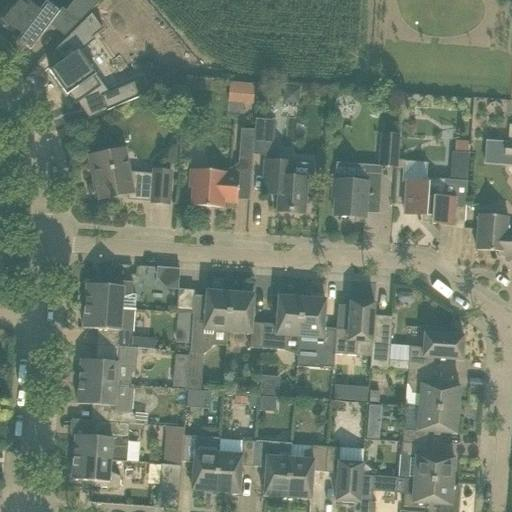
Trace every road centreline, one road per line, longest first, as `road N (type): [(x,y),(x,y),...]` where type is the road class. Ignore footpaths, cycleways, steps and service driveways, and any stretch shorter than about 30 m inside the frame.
road 1 (residential): [(511,325),(428,264),(41,242)]
road 2 (residential): [(21,511),(34,323)]
road 3 (residential): [(511,338),(495,511)]
road 4 (residential): [(41,242),(42,185),(0,93)]
